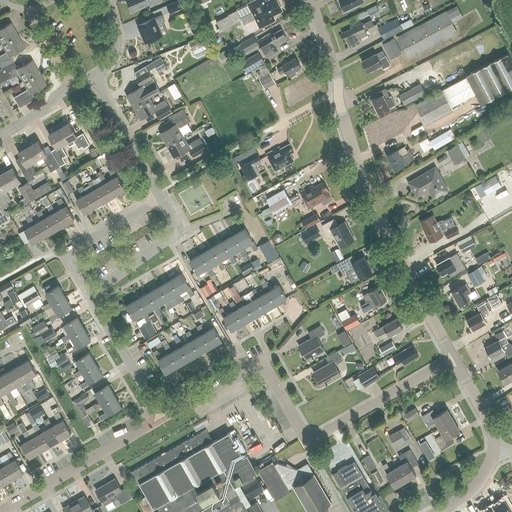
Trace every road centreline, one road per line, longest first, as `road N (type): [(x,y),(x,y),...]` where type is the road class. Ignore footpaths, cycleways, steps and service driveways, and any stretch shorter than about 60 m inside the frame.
road 1 (unclassified): [(156,418),(260,364),(314,441),(454,359)]
road 2 (unclassified): [(454,359),(369,189),(337,95)]
road 3 (unclassified): [(0,509),(156,418)]
road 4 (unclassified): [(156,418),(89,298)]
road 5 (unclassified): [(160,195),(99,84)]
